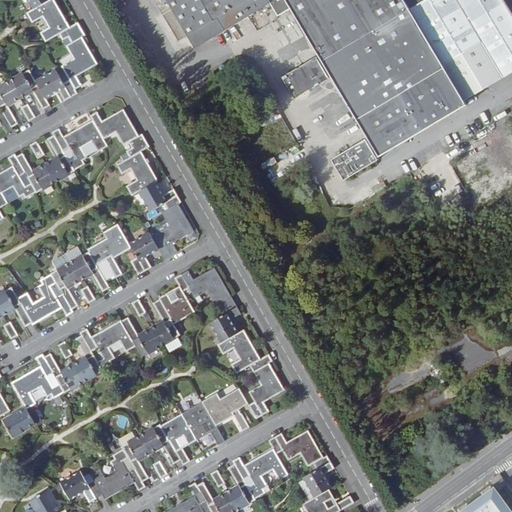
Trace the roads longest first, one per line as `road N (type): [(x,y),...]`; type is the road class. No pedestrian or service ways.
road 1 (residential): [(14,357),(221,240)]
road 2 (residential): [(127,511),(315,403)]
road 3 (residential): [(315,403),(221,240)]
road 4 (residential): [(221,240),(127,77)]
road 5 (residential): [(0,150),(127,77)]
road 6 (residential): [(377,511),(315,403)]
